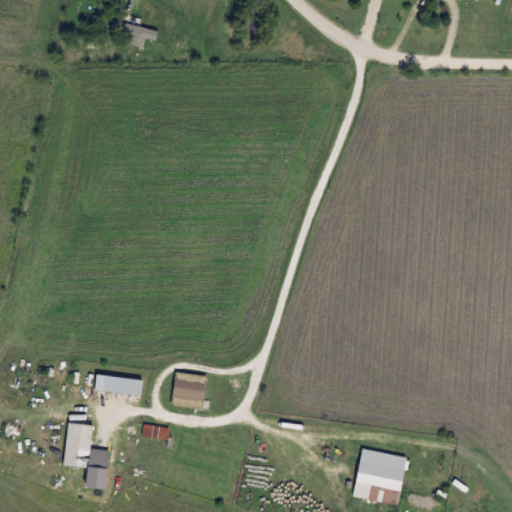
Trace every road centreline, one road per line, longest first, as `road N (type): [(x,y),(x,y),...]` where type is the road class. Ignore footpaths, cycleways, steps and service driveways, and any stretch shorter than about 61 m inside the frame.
road 1 (residential): [(263,365),(180,365),(167,371),(160,407),(188,420),(248,414),(302,428)]
road 2 (residential): [(332,162),(248,414)]
road 3 (residential): [(299,0),(363,44),(498,64)]
road 4 (residential): [(394,51),(421,0),(456,1),(456,29),(443,58)]
road 5 (residential): [(332,162),(363,85),(363,44)]
